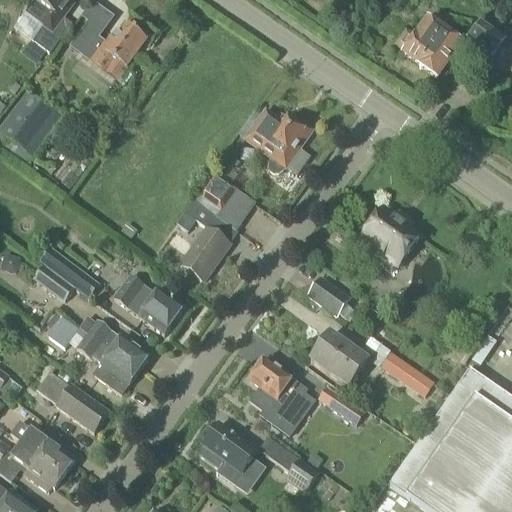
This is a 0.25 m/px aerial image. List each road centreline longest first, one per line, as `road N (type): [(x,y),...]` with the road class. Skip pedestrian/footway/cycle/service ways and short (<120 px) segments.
road 1 (unclassified): [(92,511),(385,114)]
road 2 (tertiary): [(385,114),(224,0)]
road 3 (tertiary): [(511,204),(385,114)]
